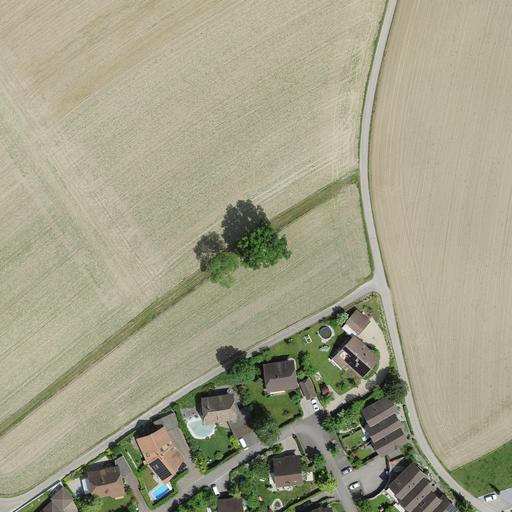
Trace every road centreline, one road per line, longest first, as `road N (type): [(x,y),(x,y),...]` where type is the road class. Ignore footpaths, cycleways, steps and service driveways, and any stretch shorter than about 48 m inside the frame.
road 1 (residential): [(7,509),(197,383),(382,281)]
road 2 (residential): [(382,281),(363,149),(393,0)]
road 3 (residential): [(353,511),(314,422),(164,511)]
road 4 (residential): [(486,511),(441,472),(419,436),(382,281)]
